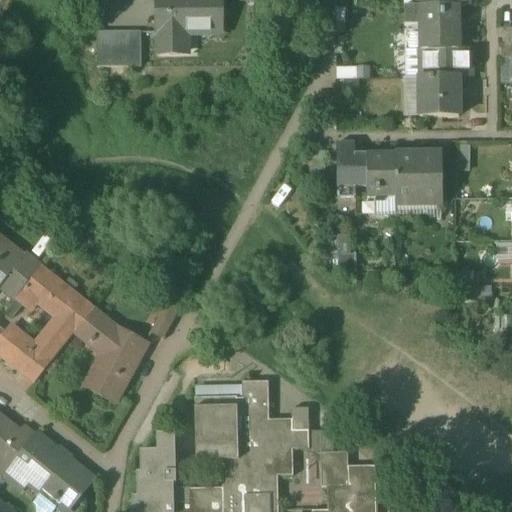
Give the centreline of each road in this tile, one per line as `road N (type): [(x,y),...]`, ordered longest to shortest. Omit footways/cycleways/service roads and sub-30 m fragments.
road 1 (residential): [(113,476),(121,441),(187,316)]
road 2 (residential): [(113,476),(0,385)]
